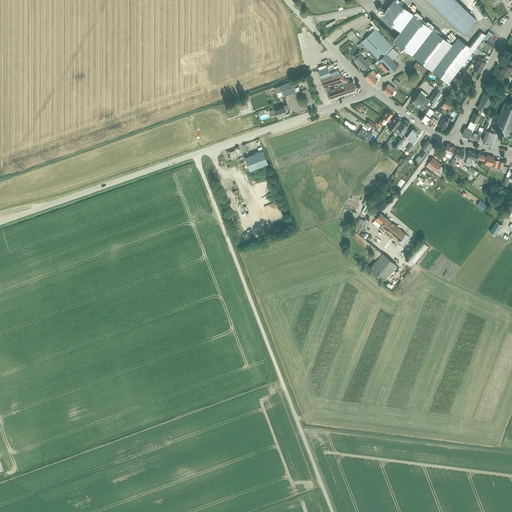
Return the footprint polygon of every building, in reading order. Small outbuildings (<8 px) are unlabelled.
[(401,30),(413,14),(394,0),(393,0),(382,15),(401,30)] [(475,6),(482,16),(485,14),(478,4),(475,6)] [(457,38),(456,39),(452,45),(433,30),(413,14),(401,30),(393,40),(413,55),(444,80),(437,89),(436,89),(429,99),(434,102),(436,99),(441,93),(441,92),(448,82),(455,73),(458,70),(468,57),(472,52),(473,51),(476,47),(485,35),(481,31),(469,46),(458,37),(457,38)] [(393,46),(376,28),(361,42),(372,52),(377,58),(378,60),(386,53),(393,46)] [(486,38),(487,38),(490,35),(491,36),(493,34),(489,31),(483,39),(484,40),(486,38)] [(485,44),(489,46),(493,49),(496,45),(493,43),(495,41),(491,38),(490,37),(485,44)] [(389,56),(386,53),(378,60),(380,62),(378,64),(380,66),(386,72),(388,70),(391,73),(399,66),(396,63),(389,56)] [(360,54),(359,55),(358,54),(357,54),(354,56),(354,58),(355,59),(354,59),(364,70),(371,63),(367,58),(365,60),(360,54)] [(473,68),(480,72),(485,62),(484,61),(485,58),(479,55),(475,62),(476,62),(473,68)] [(417,61),(413,65),(421,72),(424,68),(417,61)] [(498,74),(502,77),(506,79),(511,68),(504,64),(501,70),(500,70),(498,74)] [(323,69),(318,71),(321,80),(331,77),(328,67),(323,69)] [(364,76),(372,85),(379,78),(376,75),(377,74),(373,70),(370,72),(369,71),(364,76)] [(321,80),(324,88),(326,88),(330,99),(356,90),(353,81),(350,82),(348,77),(345,79),(340,74),(331,77),(321,80)] [(296,92),(294,84),(295,84),(294,80),(280,85),(280,86),(282,91),(283,96),(296,92)] [(396,88),(393,87),(388,83),(383,90),(391,95),(394,91),(396,88)] [(413,101),(422,108),(429,99),(425,96),(427,94),(421,90),(420,92),(416,97),(413,101)] [(461,98),(458,102),(464,106),(470,95),(466,93),(465,92),(462,90),(458,97),(461,98)] [(472,130),(472,131),(473,130),(477,123),(480,114),(482,112),(483,112),(488,104),(489,105),(493,99),(484,93),(482,98),(483,98),(477,107),(480,109),(477,113),(474,112),(470,120),(467,128),(472,130)] [(246,100),(238,103),(241,110),(248,107),(246,100)] [(493,129),(494,129),(498,131),(497,133),(502,134),(502,133),(507,134),(509,130),(511,126),(511,101),(510,101),(509,101),(509,102),(508,103),(504,101),(504,102),(503,105),(502,105),(502,106),(501,110),(500,110),(501,110),(499,114),(499,115),(498,114),(496,118),(497,118),(497,119),(496,122),(495,123),(494,126),(494,127),(493,128),(493,129)] [(271,113),(272,117),(277,115),(278,117),(287,114),(285,109),(288,108),(287,104),(284,106),(275,109),(270,110),(271,113)] [(424,115),(421,119),(427,123),(433,115),(435,112),(434,111),(430,108),(429,109),(424,115)] [(377,123),(381,126),(383,123),(385,125),(388,120),(393,114),(387,110),(377,123)] [(433,115),(427,123),(433,127),(435,123),(436,122),(437,123),(440,116),(442,114),(439,112),(437,114),(433,116),(433,115)] [(396,116),(389,126),(388,127),(393,131),(397,127),(401,120),(401,119),(399,117),(398,118),(396,116)] [(442,118),(441,121),(438,126),(444,129),(446,125),(447,125),(451,118),(447,116),(445,120),(442,118)] [(483,130),(486,132),(487,130),(488,130),(493,118),(489,116),(483,130)] [(376,125),(369,120),(366,123),(374,129),(376,125)] [(408,125),(406,124),(406,123),(404,121),(403,122),(403,121),(395,132),(399,135),(399,134),(402,136),(404,133),(407,129),(406,129),(408,125)] [(487,130),(486,132),(482,142),(491,145),(495,133),(493,132),(494,129),(493,129),(493,128),(494,127),(494,126),(495,123),(496,122),(494,121),(490,131),(488,130),(487,130)] [(370,133),(362,127),(357,134),(366,139),(370,133)] [(472,130),(467,128),(465,127),(462,135),(469,137),(472,131),(472,130)] [(413,129),(406,137),(414,143),(418,137),(415,134),(417,132),(413,129)] [(472,131),(469,137),(478,141),(480,136),(481,134),(482,132),(479,130),(478,133),(472,131)] [(392,146),(396,148),(396,147),(398,145),(402,140),(398,138),(392,146)] [(424,149),(420,155),(423,158),(428,151),(427,150),(432,143),(427,139),(422,147),(424,149)] [(455,147),(447,143),(444,151),(452,155),(455,147)] [(456,148),(455,153),(453,160),(452,159),(451,164),(455,165),(457,157),(462,159),(464,151),(456,148)] [(235,150),(229,152),(232,159),(238,157),(235,150)] [(263,150),(245,157),(250,171),(268,164),(263,150)] [(476,159),(478,153),(469,150),(465,164),(470,165),(471,162),(471,160),(471,159),(476,160),(476,159)] [(494,157),(486,155),(485,161),(485,163),(492,165),(491,168),(495,169),(496,167),(502,168),(504,162),(494,159),(494,157)] [(427,164),(432,169),(436,171),(437,169),(441,164),(432,157),(427,164)] [(479,202),(480,203),(478,207),(483,210),(486,205),(480,200),(479,202)] [(409,237),(380,212),(375,219),(382,224),(381,225),(403,244),(409,237)] [(363,220),(359,218),(354,229),(361,233),(365,225),(361,223),(363,220)] [(356,231),(352,236),(373,253),(371,255),(376,259),(381,252),(365,239),(362,237),(361,235),(356,231)] [(430,247),(422,241),(408,257),(416,263),(430,247)] [(384,281),(397,265),(382,253),(369,269),(384,281)]
